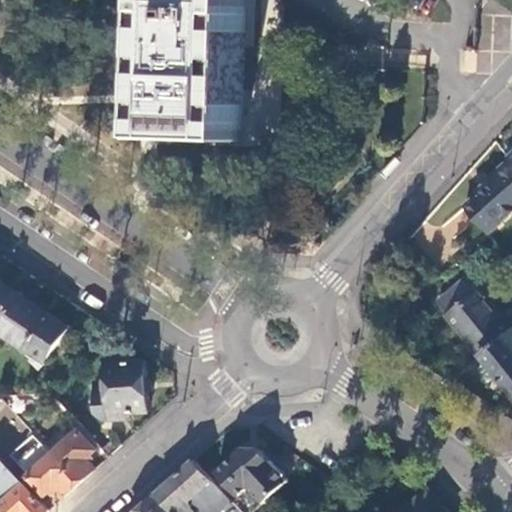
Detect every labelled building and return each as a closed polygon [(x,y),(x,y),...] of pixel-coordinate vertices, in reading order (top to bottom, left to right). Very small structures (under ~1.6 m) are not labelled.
[(161,0),(156,140),(244,142),(249,0),(161,0)] [(488,234),(511,213),(511,160),(511,159),(488,180),(489,181),(475,193),(477,194),(464,206),(488,234)] [(0,325),(22,293),(0,278),(0,325)] [(511,331),(510,333),(500,320),(466,279),(438,302),(482,356),(504,339),(511,348),(511,331)] [(72,328),(22,293),(0,325),(0,337),(44,368),(72,328)] [(510,333),(511,331),(511,322),(506,314),(500,320),(510,333)] [(511,348),(504,339),(482,356),(487,363),(481,369),(493,383),(500,378),(511,392),(511,348)] [(98,415),(107,422),(133,419),(132,414),(151,412),(146,361),(128,363),(127,357),(107,359),(110,383),(95,384),(98,415)] [(93,473),(97,470),(88,460),(97,451),(80,431),(54,455),(81,484),(93,473)] [(44,444),(21,465),(30,476),(54,455),(44,444)] [(249,490),(264,505),(289,482),(259,448),(246,448),(217,474),(239,498),(249,490)] [(81,484),(54,455),(28,478),(45,498),(55,489),(65,499),(66,498),(81,484)] [(219,511),(231,502),(195,461),(177,478),(158,495),(173,511),(219,511)] [(50,511),(51,511),(26,484),(0,508),(3,511),(50,511)] [(447,511),(427,488),(399,511),(398,511),(395,507),(389,511),(447,511)] [(173,511),(158,495),(139,511),(173,511)] [(240,511),(231,502),(219,511),(240,511)]
